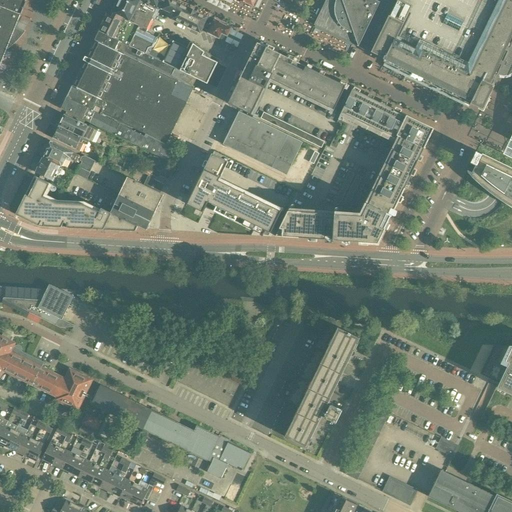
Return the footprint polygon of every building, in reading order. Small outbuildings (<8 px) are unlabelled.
[(0,0),(0,65),(7,48),(10,46),(13,43),(19,38),(23,31),(15,28),(25,0),(0,0)] [(118,0),(118,2),(117,3),(125,6),(125,5),(130,8),(129,9),(133,11),(134,11),(150,18),(155,7),(139,0),(118,0)] [(139,0),(155,7),(156,6),(163,10),(167,0),(139,0)] [(171,0),(167,0),(163,10),(172,14),(170,19),(199,32),(200,29),(201,30),(204,25),(208,18),(198,13),(188,8),(171,0)] [(358,47),(363,38),(380,2),(375,0),(326,0),(314,25),(358,47)] [(363,38),(375,44),(371,53),(472,101),(470,104),(483,110),(495,86),(493,85),(498,75),(499,76),(500,76),(502,76),(503,76),(504,76),(506,76),(507,76),(509,75),(510,75),(511,74),(511,73),(511,0),(381,0),(380,2),(363,38)] [(113,7),(111,12),(113,12),(112,13),(137,26),(138,25),(145,28),(150,18),(134,11),(133,11),(129,9),(130,8),(125,5),(125,6),(117,3),(117,4),(115,8),(113,7)] [(103,23),(99,31),(146,54),(148,48),(152,47),(157,38),(136,28),(137,26),(112,13),(111,16),(109,15),(107,15),(108,19),(106,22),(103,23)] [(204,25),(201,30),(219,39),(238,48),(244,35),(233,30),(231,29),(214,21),(212,24),(210,22),(207,27),(204,25)] [(95,39),(94,40),(171,78),(176,69),(163,63),(163,62),(145,54),(146,54),(99,31),(95,39)] [(94,41),(84,62),(183,110),(193,88),(172,78),(171,78),(94,40),(94,41)] [(173,41),(163,62),(163,63),(176,69),(197,79),(207,84),(209,81),(206,77),(212,66),(216,66),(217,63),(218,63),(215,61),(203,56),(204,53),(204,52),(193,44),(193,45),(190,43),(189,46),(189,47),(191,48),(192,48),(191,50),(173,41)] [(233,93),(228,104),(233,106),(251,115),(257,103),(265,87),(269,79),(334,110),(344,90),(346,86),(258,43),(242,75),(240,79),(239,82),(234,91),(233,93)] [(72,85),(72,86),(106,102),(101,113),(166,144),(179,117),(183,110),(84,62),(80,69),(72,85)] [(72,87),(66,98),(93,110),(93,111),(100,114),(101,113),(106,102),(72,86),(72,87)] [(289,210),(276,236),(378,243),(405,188),(411,176),(434,129),(353,89),(351,93),(341,113),(396,139),(385,164),(379,176),(360,215),(289,210)] [(61,108),(61,109),(66,111),(90,123),(99,127),(115,135),(154,154),(158,156),(159,157),(169,162),(175,151),(100,114),(93,111),(93,110),(66,98),(66,99),(62,108),(61,108)] [(233,109),(214,150),(242,163),(261,123),(233,109)] [(59,126),(53,139),(76,150),(80,151),(84,144),(87,145),(90,141),(91,141),(92,142),(98,131),(97,131),(99,127),(90,123),(89,127),(65,115),(59,126)] [(91,141),(89,144),(109,155),(111,151),(101,146),(92,142),(91,141)] [(103,141),(101,146),(111,151),(113,146),(103,141)] [(44,150),(41,156),(45,157),(44,158),(60,166),(62,167),(66,157),(79,163),(82,157),(70,151),(51,142),(47,151),(44,150)] [(319,154),(314,152),(309,162),(314,164),(319,154)] [(511,168),(477,152),(476,152),(471,164),(475,166),(470,176),(474,179),(478,183),(481,186),(485,189),(489,192),(490,193),(491,193),(495,196),(499,199),(503,202),(504,203),(509,206),(511,207),(511,168)] [(212,154),(187,204),(203,212),(206,207),(263,235),(266,230),(271,233),(282,211),(219,181),(228,162),(212,154)] [(79,167),(76,174),(86,179),(89,172),(90,171),(95,161),(85,156),(79,167)] [(44,158),(37,173),(53,181),(56,174),(60,166),(44,158)] [(136,169),(136,170),(148,176),(149,176),(152,172),(152,171),(138,165),(136,169)] [(148,177),(144,184),(151,187),(160,192),(164,185),(165,186),(168,180),(152,172),(149,176),(148,176),(148,177)] [(354,175),(349,172),(333,205),(339,205),(354,175)] [(21,204),(16,215),(31,222),(33,219),(38,221),(36,224),(40,226),(46,227),(46,226),(48,222),(53,224),(52,226),(52,227),(62,228),(64,223),(67,224),(67,228),(131,231),(134,225),(128,221),(110,213),(111,213),(102,209),(100,212),(84,204),(57,203),(44,197),(50,184),(35,176),(23,200),(27,202),(25,206),(21,204)] [(106,202),(105,203),(113,207),(111,213),(110,213),(128,221),(134,225),(137,226),(137,227),(138,226),(142,228),(142,229),(147,231),(147,229),(153,216),(161,200),(164,194),(160,192),(151,187),(144,184),(128,176),(125,183),(117,199),(116,201),(113,200),(110,199),(108,200),(106,202)] [(361,178),(356,176),(342,206),(348,206),(361,178)] [(38,324),(41,317),(56,325),(56,324),(55,324),(58,318),(62,320),(69,305),(72,299),(51,289),(44,302),(4,299),(29,311),(26,318),(38,324)] [(353,352),(352,350),(351,349),(358,337),(328,322),(290,401),(300,406),(285,437),(304,446),(316,422),(322,425),(325,418),(336,423),(342,411),(330,405),(326,413),(322,411),(322,410),(322,409),(348,356),(349,356),(351,355),(353,352)] [(0,336),(0,374),(1,375),(4,370),(57,396),(56,399),(77,409),(85,393),(91,382),(91,380),(70,370),(65,380),(62,378),(41,368),(44,363),(21,352),(21,351),(22,349),(21,347),(19,346),(18,345),(16,346),(15,348),(13,347),(14,344),(0,336)] [(482,374),(499,382),(497,388),(511,395),(511,346),(495,345),(481,373),(482,374)] [(245,368),(239,379),(244,381),(249,370),(245,368)] [(138,405),(91,382),(85,393),(97,399),(94,404),(212,462),(207,472),(221,479),(228,464),(243,471),(243,470),(243,469),(251,453),(218,437),(197,427),(195,432),(138,405)] [(378,407),(362,441),(374,446),(390,412),(378,407)] [(97,430),(101,421),(87,414),(82,422),(85,424),(96,429),(97,430)] [(93,437),(96,429),(85,424),(81,431),(93,437)] [(15,431),(7,447),(17,452),(25,435),(28,430),(18,425),(15,431)] [(6,426),(0,437),(0,443),(7,447),(15,431),(6,426)] [(58,427),(55,432),(65,437),(68,432),(58,427)] [(25,435),(17,452),(27,457),(35,440),(25,435)] [(437,448),(453,456),(458,446),(442,438),(437,448)] [(35,440),(27,457),(37,462),(37,460),(45,445),(35,440)] [(52,464),(60,447),(50,443),(42,459),(52,464)] [(70,452),(60,447),(52,464),(62,469),(70,452)] [(70,452),(62,469),(72,474),(80,457),(70,452)] [(89,462),(80,457),(72,474),(81,478),(89,462)] [(99,466),(89,462),(81,478),(91,483),(99,466)] [(99,466),(91,483),(101,488),(109,471),(99,466)] [(511,511),(511,504),(441,470),(428,497),(459,511),(511,511)] [(119,476),(109,471),(101,488),(111,492),(119,476)] [(269,500),(279,481),(263,473),(253,492),(269,500)] [(138,485),(130,502),(140,507),(144,499),(147,500),(156,481),(163,485),(166,479),(154,474),(149,485),(141,481),(138,485)] [(119,476),(111,492),(120,497),(128,480),(119,476)] [(410,504),(417,490),(390,477),(383,492),(410,504)] [(138,485),(128,480),(120,497),(130,502),(138,485)] [(190,491),(179,485),(176,491),(188,496),(190,491)] [(335,511),(371,511),(342,498),(335,511)] [(56,503),(51,511),(73,511),(76,505),(66,500),(63,506),(56,503)]
